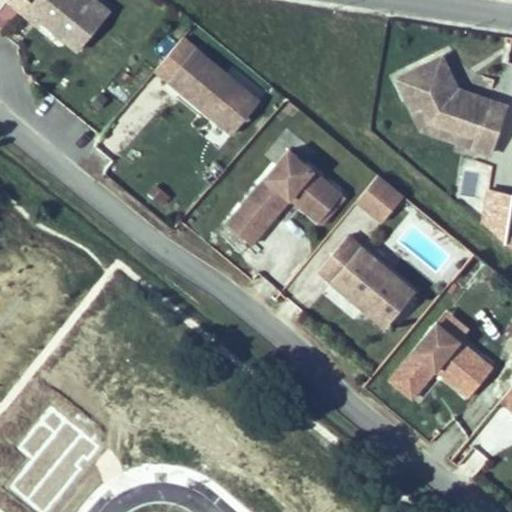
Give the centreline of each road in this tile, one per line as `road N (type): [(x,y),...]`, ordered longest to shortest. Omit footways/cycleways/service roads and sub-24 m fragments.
road 1 (residential): [(472,511),(0,106)]
road 2 (residential): [(511,19),(391,0)]
